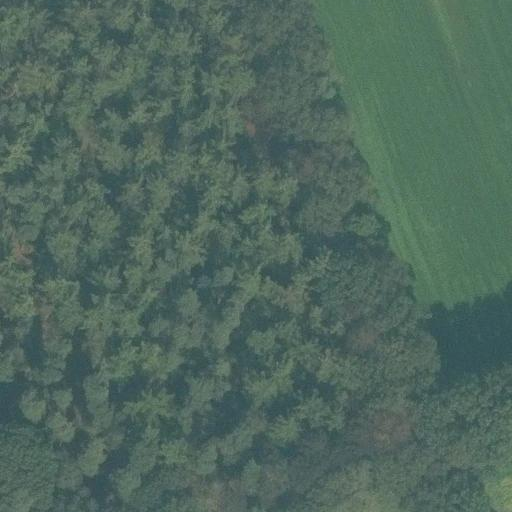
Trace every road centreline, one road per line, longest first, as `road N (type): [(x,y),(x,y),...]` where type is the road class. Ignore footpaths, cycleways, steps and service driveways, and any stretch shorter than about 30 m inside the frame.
road 1 (track): [(254,0),(433,468)]
road 2 (track): [(433,468),(310,511)]
